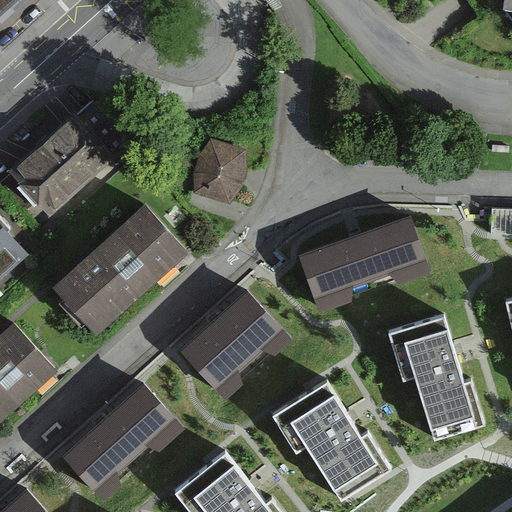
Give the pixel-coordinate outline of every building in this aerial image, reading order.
[(0,0),(0,8),(9,0),(0,0)] [(408,0),(415,8),(424,0),(408,0)] [(511,0),(505,0),(503,15),(511,25),(511,0)] [(18,160),(56,204),(124,145),(85,101),(18,160)] [(249,150),(212,139),(202,153),(196,173),(196,192),(233,203),(243,188),(248,168),(249,150)] [(156,197),(59,281),(100,327),(196,242),(156,197)] [(0,273),(34,244),(0,205),(0,273)] [(419,211),(304,254),(321,298),(435,255),(419,211)] [(257,285),(185,349),(220,388),(292,324),(257,285)] [(21,317),(0,335),(0,420),(63,365),(21,317)] [(478,422),(449,320),(387,337),(401,388),(414,384),(429,436),(478,422)] [(148,376),(70,447),(101,481),(179,409),(148,376)] [(369,464),(324,388),(274,418),(320,493),(369,464)] [(265,502),(224,450),(174,490),(191,511),(282,511),(271,497),(265,502)] [(0,508),(0,511),(59,511),(31,481),(0,508)]
